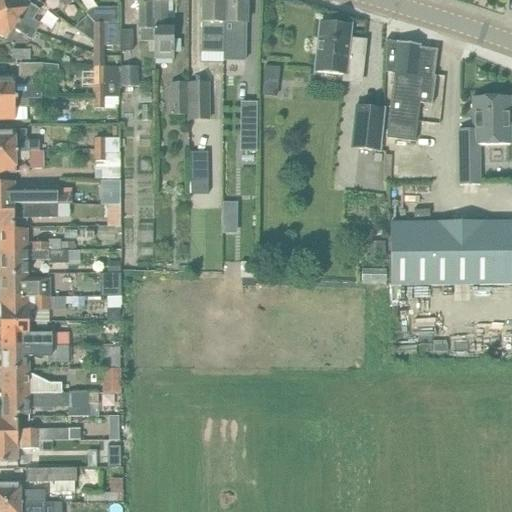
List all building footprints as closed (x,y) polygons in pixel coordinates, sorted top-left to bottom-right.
[(0,0),(0,9),(36,32),(40,25),(23,13),(29,3),(24,0),(0,0)] [(153,43),(153,28),(151,28),(151,0),(130,0),(130,1),(138,1),(138,29),(139,29),(139,43),(153,43)] [(153,0),(153,28),(153,43),(156,43),(156,57),(176,57),(176,29),(167,29),(167,1),(176,1),(176,0),(153,0)] [(223,57),(224,0),(201,0),(200,52),(223,53),(223,57)] [(224,0),(223,57),(238,58),(239,35),(235,35),(235,24),(247,24),(247,0),(224,0)] [(36,32),(0,9),(0,35),(5,39),(13,28),(30,40),(36,32)] [(87,15),(73,28),(93,43),(94,23),(87,15)] [(344,75),(343,80),(360,82),(365,41),(349,40),(351,25),(320,22),(318,40),(315,40),(313,54),(317,54),(315,72),(344,75)] [(93,43),(93,45),(106,45),(118,45),(120,45),(120,32),(109,32),(109,23),(94,23),(93,43)] [(132,31),(120,31),(120,32),(120,45),(120,51),(132,51),(132,31)] [(385,40),(385,60),(384,74),(394,75),(387,122),(388,122),(386,139),(415,142),(420,103),(430,104),(437,50),(420,48),(420,45),(385,40)] [(93,45),(93,56),(106,56),(106,45),(93,45)] [(12,50),(13,60),(28,60),(29,50),(12,50)] [(93,56),(93,67),(106,67),(106,56),(93,56)] [(57,65),(42,65),(18,65),(18,79),(57,79),(57,65)] [(120,88),(135,88),(135,67),(120,68),(120,88)] [(262,94),(276,95),(278,77),(264,76),(262,94)] [(0,98),(29,99),(40,98),(41,98),(41,84),(14,84),(14,77),(0,77),(0,98)] [(169,116),(185,116),(185,83),(169,83),(169,116)] [(209,83),(189,83),(189,119),(209,119),(209,83)] [(103,99),(118,99),(118,87),(93,87),(93,99),(103,99)] [(479,185),(479,145),(510,145),(510,111),(511,109),(511,100),(510,99),(510,97),(508,97),(505,94),(497,95),(495,97),(472,97),(473,129),(459,130),(459,185),(479,185)] [(29,107),(29,99),(0,98),(0,120),(15,120),(15,107),(29,107)] [(40,98),(29,99),(29,107),(40,106),(40,98)] [(103,99),(93,99),(93,110),(103,110),(103,99)] [(241,102),(241,150),(255,150),(256,150),(257,102),(241,102)] [(355,105),(351,149),(379,152),(383,107),(355,105)] [(0,151),(29,151),(29,143),(15,143),(15,130),(0,130),(0,151)] [(93,141),(94,151),(103,151),(103,140),(93,141)] [(241,150),(241,163),(255,163),(255,150),(241,150)] [(29,160),(29,151),(0,151),(0,172),(15,173),(15,160),(29,160)] [(103,151),(94,151),(94,162),(104,162),(103,151)] [(211,180),(211,151),(191,151),(192,180),(211,180)] [(119,181),(102,181),(102,197),(119,197),(119,181)] [(0,204),(34,204),(34,191),(13,191),(13,183),(0,182),(0,204)] [(51,204),(34,204),(0,204),(0,225),(13,225),(13,219),(34,219),(34,215),(51,215),(51,204)] [(107,205),(108,225),(119,225),(119,204),(107,205)] [(391,286),(511,285),(511,222),(391,223),(391,286)] [(95,237),(116,237),(116,228),(95,228),(95,237)] [(0,251),(48,251),(48,250),(60,250),(60,240),(48,240),(48,242),(27,243),(27,230),(0,229),(0,251)] [(370,257),(385,256),(385,242),(370,242),(370,257)] [(48,259),(48,251),(0,251),(0,274),(27,274),(27,259),(48,259)] [(106,258),(106,270),(119,270),(118,258),(106,258)] [(28,290),(27,274),(0,274),(0,288),(0,298),(49,298),(49,289),(28,290)] [(98,274),(98,288),(114,288),(114,274),(98,274)] [(255,279),(242,279),(242,288),(255,288),(255,279)] [(49,306),(49,309),(64,309),(64,297),(49,298),(49,306)] [(84,297),(72,297),(72,304),(72,307),(84,307),(84,297)] [(49,306),(49,298),(0,298),(0,322),(28,322),(28,306),(49,306)] [(121,308),(108,308),(108,321),(121,321),(121,308)] [(28,322),(0,322),(1,347),(50,346),(50,338),(28,338),(28,322)] [(68,346),(50,346),(1,347),(1,373),(15,373),(15,367),(29,368),(29,355),(49,354),(49,358),(68,358),(68,346)] [(15,373),(1,373),(2,394),(61,393),(61,384),(50,384),(30,374),(29,374),(29,368),(15,367),(15,373)] [(121,392),(120,369),(103,369),(103,393),(121,392)] [(97,393),(61,393),(2,394),(2,415),(29,415),(29,408),(68,407),(68,404),(88,404),(97,404),(97,393)] [(111,440),(121,440),(121,415),(111,415),(111,440)] [(0,441),(38,441),(69,441),(69,429),(17,429),(17,420),(0,419),(0,441)] [(38,441),(0,441),(0,462),(17,462),(17,449),(38,449),(38,441)] [(119,447),(107,447),(108,467),(120,466),(119,447)] [(26,482),(76,482),(76,470),(26,470),(26,482)] [(0,503),(45,504),(44,491),(20,491),(20,482),(0,482),(0,503)] [(44,511),(45,504),(0,503),(0,511),(44,511)]
